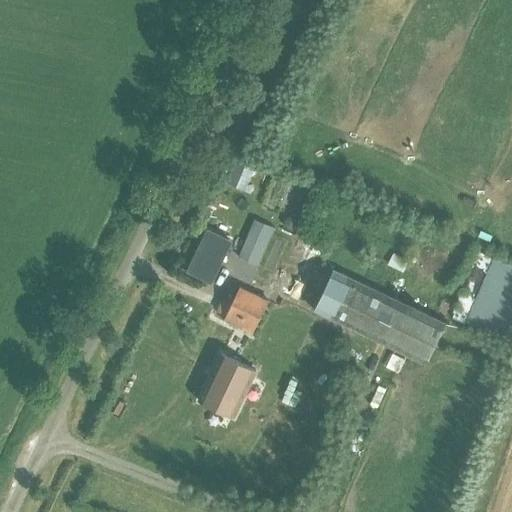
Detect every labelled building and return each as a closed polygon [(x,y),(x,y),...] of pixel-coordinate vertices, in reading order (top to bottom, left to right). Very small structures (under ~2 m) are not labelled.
[(238,157),(232,170),(249,177),(254,165),(238,157)] [(289,216),(285,221),(287,227),(293,229),(297,224),(295,218),(289,216)] [(258,264),(273,229),(254,221),(239,256),(258,264)] [(192,269),(216,281),(236,243),(213,230),(192,269)] [(511,270),(493,263),(465,327),(509,346),(511,338),(511,270)] [(331,269),(312,311),(425,365),(445,323),(331,269)] [(260,337),(276,302),(244,288),(228,323),(260,337)] [(234,300),(220,300),(220,314),(234,314),(234,300)] [(222,354),(199,401),(233,418),(256,370),(222,354)]
